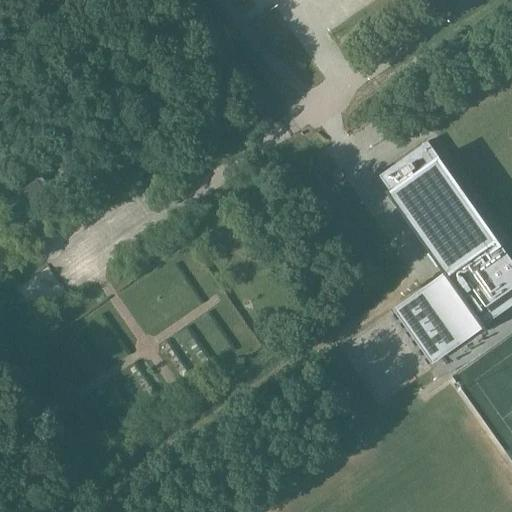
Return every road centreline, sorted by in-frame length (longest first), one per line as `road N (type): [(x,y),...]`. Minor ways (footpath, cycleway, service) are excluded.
road 1 (unknown): [(315,106),(420,269)]
road 2 (residential): [(315,106),(467,0)]
